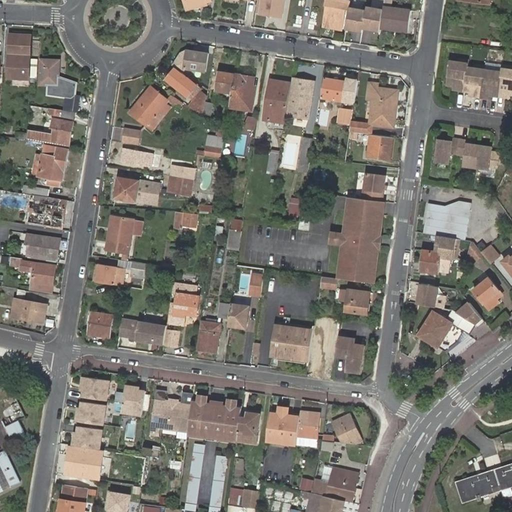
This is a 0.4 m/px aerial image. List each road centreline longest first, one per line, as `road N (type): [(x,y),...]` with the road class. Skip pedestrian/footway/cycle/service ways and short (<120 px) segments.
road 1 (residential): [(65,351),(384,394)]
road 2 (residential): [(111,64),(65,351)]
road 3 (residential): [(420,111),(384,394)]
road 4 (residential): [(168,30),(424,69)]
road 5 (residential): [(65,351),(38,511)]
